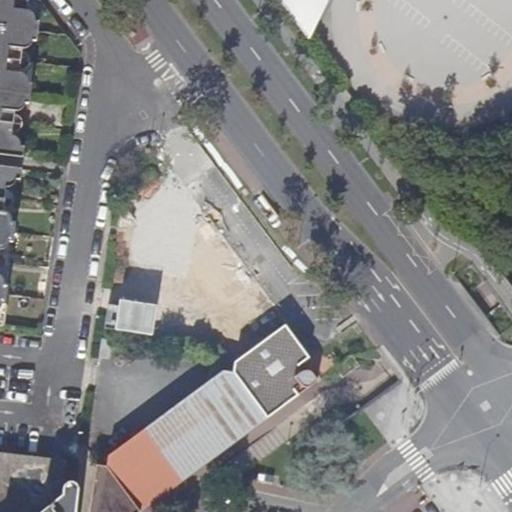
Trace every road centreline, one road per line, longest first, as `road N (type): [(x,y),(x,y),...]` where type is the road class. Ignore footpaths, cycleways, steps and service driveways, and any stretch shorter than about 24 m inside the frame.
road 1 (secondary): [(510,391),(199,0)]
road 2 (secondary): [(183,56),(478,417)]
road 3 (residential): [(359,511),(478,417)]
road 4 (residential): [(77,0),(123,71),(158,74),(183,56)]
